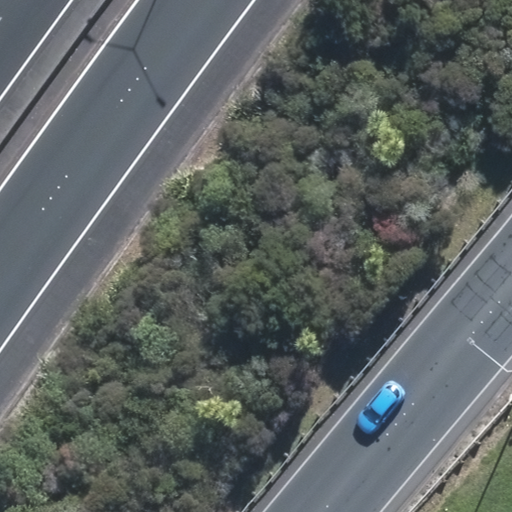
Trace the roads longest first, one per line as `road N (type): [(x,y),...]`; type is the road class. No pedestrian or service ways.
road 1 (motorway): [(191,0),(0,266)]
road 2 (motorway): [(511,301),(328,511)]
